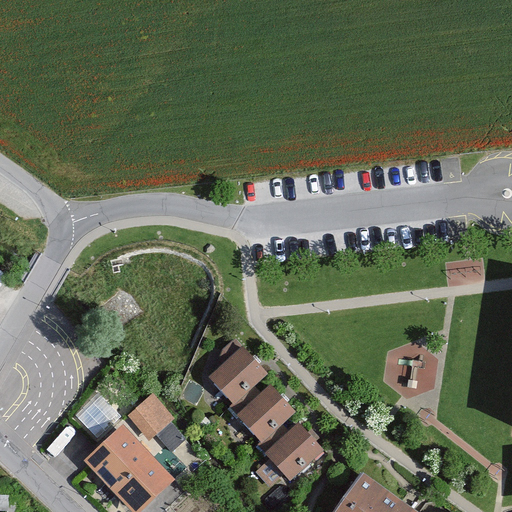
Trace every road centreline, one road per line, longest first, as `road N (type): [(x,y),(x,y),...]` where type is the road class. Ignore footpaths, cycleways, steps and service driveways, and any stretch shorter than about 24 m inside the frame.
road 1 (residential): [(61,233),(126,214),(255,219),(511,192)]
road 2 (residential): [(0,350),(61,233)]
